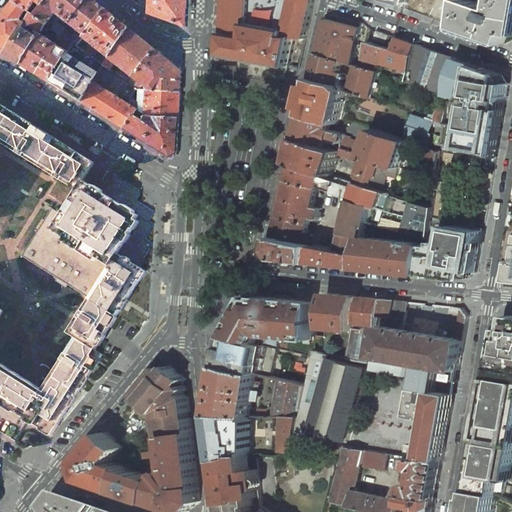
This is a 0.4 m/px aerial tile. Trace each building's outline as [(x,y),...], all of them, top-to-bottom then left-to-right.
[(14,0),(13,1),(26,10),(29,12),(35,4),(37,4),(38,2),(43,6),(47,0),(14,0)] [(47,0),(43,6),(35,16),(45,24),(46,25),(54,15),(55,11),(69,23),(87,0),(47,0)] [(96,2),(93,0),(87,0),(69,23),(85,35),(106,9),(96,2)] [(186,0),(149,0),(149,3),(148,14),(185,27),(186,0)] [(252,0),(228,0),(227,33),(245,36),(246,22),(251,23),(252,0)] [(252,0),(251,23),(288,30),(295,0),(252,0)] [(287,36),(298,37),(308,38),(308,36),(316,0),(295,0),(288,30),(287,36)] [(406,0),(405,5),(405,9),(417,13),(422,0),(438,0),(436,14),(442,16),(441,21),(458,27),(460,0),(406,0)] [(511,0),(495,0),(494,9),(469,0),(460,0),(458,27),(506,43),(509,34),(511,34),(511,0)] [(26,10),(13,1),(1,17),(0,17),(0,50),(5,54),(21,28),(23,24),(24,23),(20,20),(26,10)] [(139,6),(148,14),(149,3),(142,2),(139,6)] [(115,17),(106,9),(85,35),(84,37),(110,58),(129,28),(115,17)] [(35,16),(29,13),(24,23),(23,24),(26,26),(27,24),(30,26),(27,31),(21,28),(5,54),(15,60),(21,64),(39,34),(45,24),(35,16)] [(330,14),(325,34),(359,43),(364,23),(330,14)] [(287,36),(288,30),(251,23),(246,22),(245,36),(227,33),(226,50),(226,54),(292,66),(298,37),(287,36)] [(65,28),(59,23),(55,23),(51,28),(60,35),(65,29),(65,28)] [(140,37),(129,28),(110,58),(104,67),(110,71),(115,63),(123,69),(118,77),(128,84),(133,79),(155,49),(140,37)] [(74,37),(65,29),(60,35),(62,36),(72,44),(76,47),(83,38),(78,34),(75,35),(74,37)] [(375,39),(387,43),(390,35),(378,31),(377,33),(375,39)] [(55,44),(39,34),(21,64),(37,74),(50,82),(68,51),(55,44)] [(359,43),(325,34),(320,52),(344,60),(354,63),(359,43)] [(72,44),(62,36),(60,39),(70,47),(72,44)] [(370,41),(369,45),(368,52),(366,59),(379,63),(377,71),(409,81),(419,44),(399,38),(396,49),(370,41)] [(81,102),(94,82),(104,67),(93,59),(84,52),(76,47),(72,44),(70,47),(68,51),(50,82),(67,93),(81,102)] [(452,73),(456,57),(419,44),(409,81),(449,94),(452,73)] [(98,52),(89,45),(84,52),(93,59),(98,52)] [(165,57),(155,49),(133,79),(141,84),(136,90),(139,92),(182,93),(183,72),(165,57)] [(344,60),(320,52),(315,77),(343,84),(347,88),(348,89),(372,98),(377,71),(357,64),(352,85),(344,82),(347,73),(341,71),(344,60)] [(442,144),(499,154),(503,129),(507,108),(511,83),(505,74),(456,57),(452,73),(449,94),(472,99),(472,104),(469,103),(464,127),(445,123),(442,144)] [(237,68),(225,65),(225,73),(236,75),(237,68)] [(110,71),(104,67),(94,82),(81,102),(104,116),(125,129),(137,110),(125,102),(128,100),(134,98),(138,102),(139,92),(136,90),(128,84),(118,77),(110,71)] [(315,77),(311,93),(313,94),(312,99),(310,98),(306,114),(334,122),(339,123),(347,88),(343,84),(315,77)] [(182,93),(139,92),(138,102),(137,110),(142,113),(142,112),(143,98),(147,98),(146,116),(181,118),(182,104),(182,93)] [(3,106),(0,103),(0,141),(77,190),(84,180),(95,163),(69,147),(33,125),(3,106)] [(437,108),(435,120),(445,123),(447,112),(437,108)] [(150,145),(171,158),(179,154),(180,134),(181,118),(146,116),(142,113),(137,110),(125,129),(150,145)] [(430,148),(434,133),(431,132),(435,120),(414,112),(406,139),(410,141),(427,147),(430,148)] [(334,122),(306,114),(300,138),(342,150),(344,151),(345,147),(360,153),(363,154),(367,143),(345,136),(346,134),(331,129),(334,122)] [(378,129),(376,128),(367,155),(383,160),(402,167),(410,141),(406,139),(378,129)] [(342,150),(300,138),(295,161),(334,174),(342,150)] [(360,153),(345,147),(344,151),(343,153),(359,158),(360,153)] [(430,148),(427,147),(424,174),(438,179),(441,152),(430,148)] [(383,160),(367,155),(358,182),(381,190),(384,180),(377,178),(383,160)] [(334,174),(295,161),(292,172),(290,181),(320,188),(326,190),(354,199),(373,206),(370,221),(430,238),(431,230),(433,217),(434,207),(381,190),(358,182),(334,174)] [(103,192),(131,209),(136,200),(141,192),(132,186),(114,175),(112,178),(103,192)] [(131,209),(103,192),(96,187),(84,180),(77,190),(62,214),(53,229),(77,244),(78,242),(88,249),(87,251),(111,265),(90,298),(118,316),(122,309),(126,302),(140,281),(146,271),(139,267),(116,252),(140,215),(131,209)] [(320,188),(290,181),(286,199),(316,207),(320,188)] [(282,215),(311,225),(313,218),(322,220),(323,217),(320,216),(322,208),(316,207),(286,199),(282,215)] [(354,199),(346,232),(366,237),(367,236),(368,231),(370,221),(373,206),(354,199)] [(136,200),(131,209),(140,215),(149,221),(155,212),(136,200)] [(52,208),(22,257),(68,284),(90,298),(111,265),(87,251),(88,249),(78,242),(77,244),(53,229),(62,214),(52,208)] [(144,259),(153,244),(153,243),(146,239),(154,224),(149,221),(140,215),(116,252),(139,267),(144,259)] [(311,225),(282,215),(281,219),(280,223),(277,236),(317,244),(323,246),(323,242),(320,241),(318,237),(309,235),(311,227),(311,225)] [(429,274),(467,278),(468,270),(478,271),(485,229),(451,223),(448,242),(436,240),(435,244),(429,243),(425,274),(429,274)] [(342,249),(363,254),(366,240),(366,237),(346,232),(342,249)] [(277,236),(274,249),(279,258),(313,261),(317,244),(277,236)] [(361,266),(404,271),(420,273),(425,274),(429,243),(430,242),(420,241),(420,242),(367,236),(366,237),(366,240),(363,254),(361,266)] [(313,261),(361,266),(363,254),(342,249),(323,246),(317,244),(313,261)] [(329,293),(325,326),(355,330),(361,296),(329,293)] [(229,336),(266,345),(272,334),(314,339),(315,326),(318,302),(260,295),(260,297),(251,296),(250,298),(249,301),(248,300),(247,301),(231,331),(232,331),(229,336)] [(370,361),(381,315),(385,299),(361,296),(355,330),(354,336),(350,357),(370,361)] [(100,361),(104,354),(101,352),(97,350),(118,316),(90,298),(88,303),(69,333),(76,337),(42,390),(0,362),(0,401),(29,420),(53,435),(84,385),(97,365),(100,361)] [(442,380),(458,383),(465,339),(444,335),(445,333),(439,332),(440,322),(415,317),(413,328),(406,327),(407,324),(407,319),(410,302),(385,299),(381,315),(391,316),(389,320),(388,325),(383,324),(375,367),(411,374),(414,361),(423,362),(421,376),(436,379),(442,380)] [(501,341),(496,366),(499,366),(511,368),(511,317),(504,324),(501,341)] [(266,345),(229,336),(229,338),(223,364),(258,373),(273,376),(279,348),(266,345)] [(311,430),(348,441),(369,367),(333,357),(311,430)] [(251,415),(258,373),(223,364),(215,414),(251,415)] [(162,366),(149,382),(139,393),(160,411),(162,409),(163,411),(162,414),(164,430),(165,435),(170,434),(193,432),(189,397),(185,392),(187,388),(183,384),(186,378),(171,365),(167,370),(162,366)] [(511,368),(499,366),(497,378),(487,433),(478,480),(476,480),(474,489),(501,495),(511,499),(511,368)] [(279,378),(272,416),(282,416),(301,417),(308,385),(279,378)] [(451,417),(453,409),(454,405),(456,393),(440,390),(434,389),(419,387),(415,414),(430,417),(426,443),(423,458),(444,461),(445,452),(444,444),(444,439),(445,434),(447,426),(451,417)] [(282,450),(294,452),(301,417),(282,416),(282,450)] [(167,470),(164,474),(168,478),(168,480),(161,478),(159,479),(130,469),(129,467),(115,462),(115,459),(125,447),(107,432),(83,461),(88,477),(187,511),(194,506),(201,501),(193,432),(170,434),(171,446),(168,449),(161,450),(162,454),(169,454),(172,455),(174,474),(171,475),(167,470)] [(417,441),(414,456),(423,458),(426,443),(417,441)] [(389,470),(391,453),(347,447),(333,501),(369,509),(381,511),(399,511),(402,504),(403,501),(357,490),(363,465),(389,470)] [(273,511),(263,504),(264,503),(259,467),(251,468),(250,457),(250,452),(240,452),(240,457),(220,459),(221,466),(226,511),(273,511)] [(404,494),(437,500),(438,490),(442,473),(444,461),(423,458),(414,456),(411,467),(418,469),(415,485),(407,483),(404,494)] [(511,509),(511,499),(501,495),(474,489),(469,511),(495,511),(497,502),(511,509)] [(413,511),(434,511),(435,511),(437,500),(404,494),(403,501),(402,504),(415,507),(413,511)] [(102,511),(103,509),(76,499),(74,502),(69,500),(64,499),(61,502),(57,499),(50,509),(51,511),(110,511),(109,511),(108,510),(106,511),(105,511),(104,511),(102,511)]
